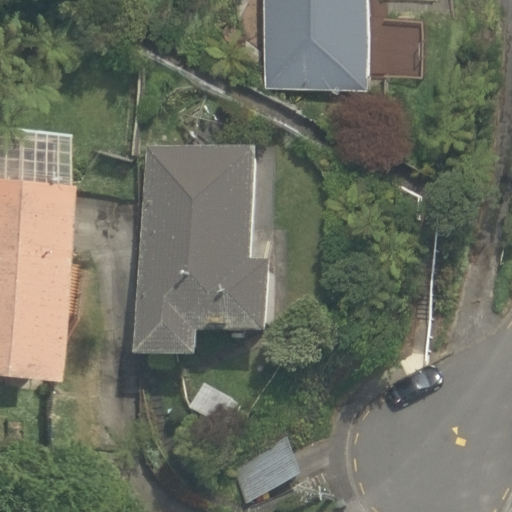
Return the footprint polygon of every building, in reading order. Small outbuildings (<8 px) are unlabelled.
[(273,0),(273,83),(379,81),(378,0),(273,0)] [(347,93),(324,94),(325,116),(348,115),(347,93)] [(154,146),(148,354),(212,354),(212,329),(281,330),(282,258),(263,257),(265,147),(154,146)] [(55,183),(0,177),(0,374),(36,378),(55,183)] [(311,475),(291,436),(233,466),(253,505),(311,475)]
